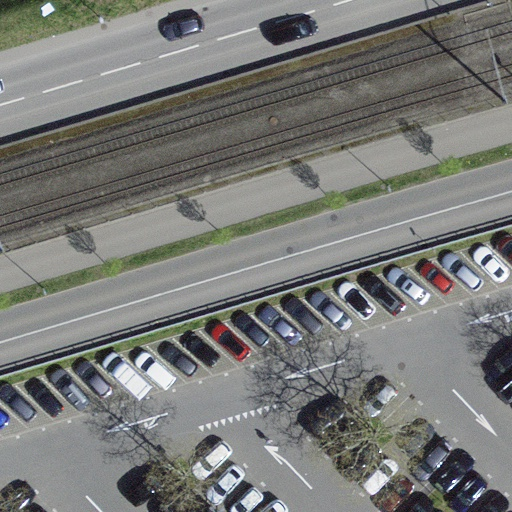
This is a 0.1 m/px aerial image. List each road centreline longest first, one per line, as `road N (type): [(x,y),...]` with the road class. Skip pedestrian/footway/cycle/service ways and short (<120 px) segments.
road 1 (unclassified): [(511,195),(0,345)]
road 2 (primary): [(353,0),(0,104)]
